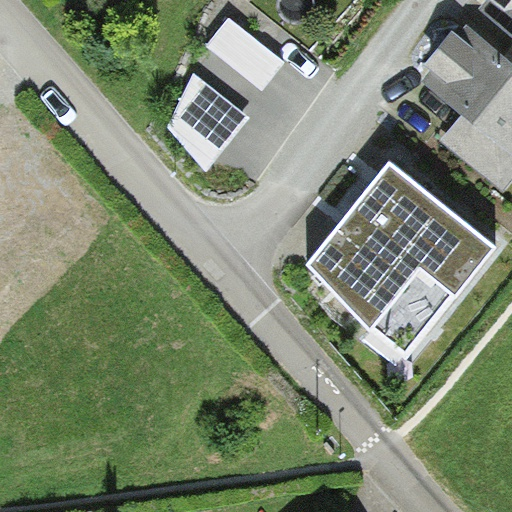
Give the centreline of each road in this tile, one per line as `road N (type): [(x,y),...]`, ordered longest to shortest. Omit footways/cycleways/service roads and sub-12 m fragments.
road 1 (residential): [(1,0),(225,259)]
road 2 (residential): [(225,259),(434,511)]
road 3 (residential): [(424,0),(225,259)]
